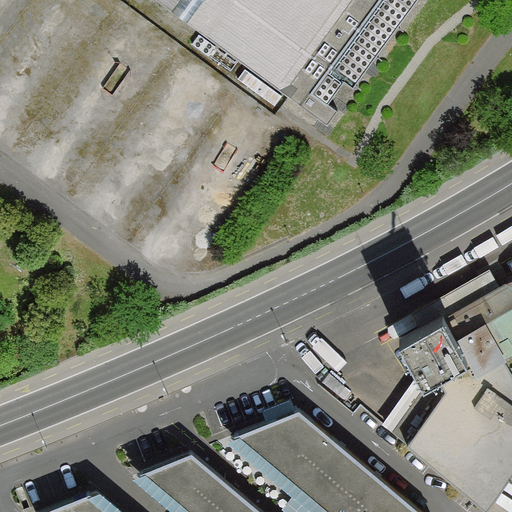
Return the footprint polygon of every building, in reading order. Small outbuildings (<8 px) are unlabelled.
[(354,88),(419,0),(159,0),(328,125),(339,111),(328,103),(345,81),(354,88)] [(443,385),(446,390),(409,443),(488,509),(511,474),(511,281),(447,318),(473,367),(443,385)] [(427,392),(473,367),(448,322),(403,347),(427,392)] [(424,511),(299,409),(236,434),(298,487),(285,506),(292,511),(424,511)] [(264,511),(193,452),(141,472),(189,511),(112,511),(90,493),(39,511),(38,511),(264,511)]
